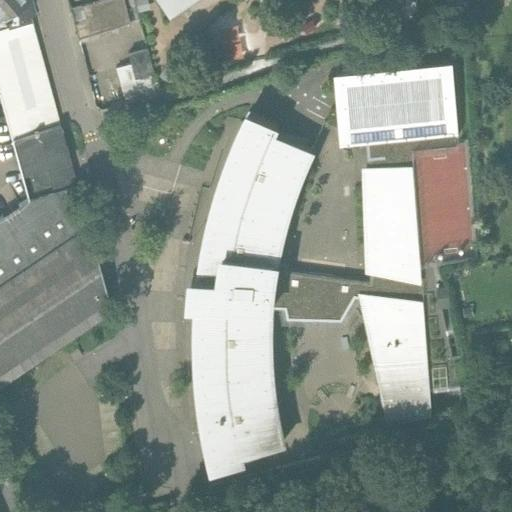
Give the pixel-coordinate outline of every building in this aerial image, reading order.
[(29,0),(0,0),(0,14),(27,7),(32,6),(29,0)] [(67,0),(77,35),(138,19),(133,0),(67,0)] [(157,0),(168,17),(195,0),(157,0)] [(0,376),(110,307),(27,7),(0,14),(0,91),(28,195),(0,213),(0,376)] [(147,49),(128,54),(134,78),(153,73),(147,49)] [(366,138),(457,130),(452,62),(337,72),(343,140),(366,138)] [(278,122),(249,108),(238,133),(229,157),(219,185),(216,198),(210,221),(207,234),(204,250),(201,272),(194,271),(192,283),(191,298),(198,298),(197,320),(197,350),(198,369),(200,388),(202,409),(206,433),(211,457),(214,468),(245,460),(243,453),(283,443),(282,439),(280,429),(278,421),(275,406),(272,382),(271,360),(270,349),(270,337),(270,319),(271,303),(285,304),(288,315),(342,318),(356,294),(363,296),(363,292),(421,299),(420,279),(378,271),(376,281),(287,267),(288,259),(277,257),(280,239),(284,223),(290,203),(298,181),(307,158),(312,146),(275,129),(278,122)] [(421,299),(428,391),(459,388),(453,355),(459,354),(444,284),(437,285),(431,259),(474,251),(466,142),(458,142),(457,130),(366,138),(368,157),(374,156),(374,165),(411,163),(420,279),(421,299)] [(378,271),(420,279),(411,163),(374,165),(366,165),(370,269),(378,271)] [(428,391),(421,299),(363,292),(363,296),(391,421),(424,413),(420,391),(428,391)]
